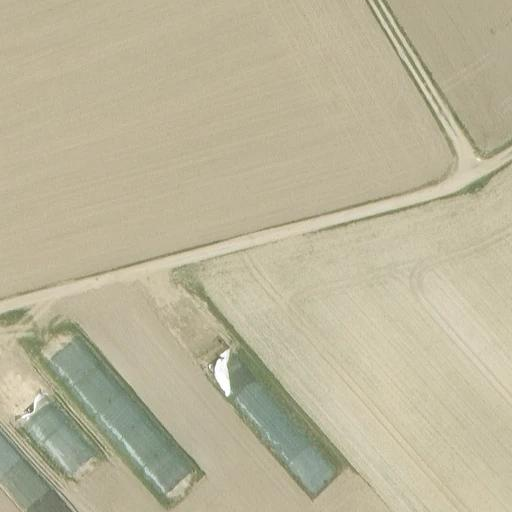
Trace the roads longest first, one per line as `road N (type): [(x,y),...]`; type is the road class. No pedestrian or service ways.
road 1 (track): [(477,181),(0,312)]
road 2 (track): [(376,0),(477,181)]
